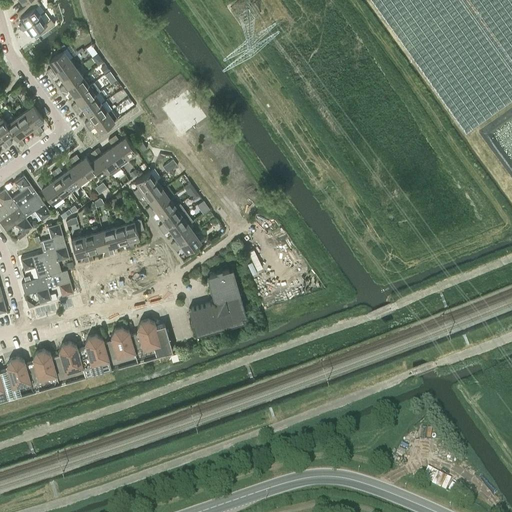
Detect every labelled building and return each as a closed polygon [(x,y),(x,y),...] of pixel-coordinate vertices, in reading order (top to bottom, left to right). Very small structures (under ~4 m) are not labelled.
[(20,0),(21,0),(13,6),(17,11),(26,5),(26,6),(33,0),(20,0)] [(19,25),(21,28),(40,14),(35,7),(40,3),(37,0),(33,0),(26,6),(26,5),(17,11),(20,16),(19,17),(23,22),(19,25)] [(511,0),(371,0),(414,61),(465,132),(511,99),(511,0)] [(46,22),(40,14),(21,28),(23,31),(27,28),(31,33),(32,33),(35,37),(54,23),(51,18),(46,22)] [(64,43),(57,48),(60,52),(63,49),(66,47),(64,43)] [(48,60),(55,69),(70,59),(63,49),(60,52),(48,60)] [(55,69),(61,78),(76,67),(70,59),(55,69)] [(61,78),(68,87),(82,76),(76,67),(61,78)] [(68,87),(74,95),(89,85),(82,76),(68,87)] [(74,108),(78,106),(80,104),(95,94),(89,85),(74,95),(78,101),(72,105),(74,108)] [(101,102),(95,94),(80,104),(86,113),(101,102)] [(107,111),(101,102),(86,113),(93,122),(107,111)] [(33,104),(24,111),(34,126),(43,119),(33,104)] [(111,109),(107,111),(93,122),(99,131),(117,118),(111,109)] [(35,134),(38,132),(36,128),(34,126),(24,111),(15,117),(25,132),(31,128),(35,134)] [(0,133),(4,139),(5,141),(8,145),(12,142),(7,136),(12,133),(12,132),(6,124),(7,123),(2,117),(0,119),(0,133)] [(16,138),(25,132),(15,117),(7,123),(6,124),(12,132),(12,133),(16,138)] [(125,136),(116,143),(126,157),(136,151),(125,136)] [(141,140),(138,143),(143,150),(146,147),(141,140)] [(116,143),(107,149),(118,163),(126,157),(116,143)] [(107,149),(98,155),(109,170),(112,174),(120,167),(118,163),(107,149)] [(86,155),(77,162),(87,177),(95,171),(96,170),(90,161),(86,155)] [(98,155),(90,161),(96,170),(95,171),(100,176),(109,170),(98,155)] [(173,158),(163,166),(167,171),(177,164),(173,158)] [(77,162),(68,168),(78,183),(87,177),(77,162)] [(68,168),(59,175),(70,189),(78,183),(68,168)] [(135,169),(129,172),(133,177),(138,173),(135,169)] [(133,191),(136,194),(156,179),(150,170),(135,180),(139,186),(137,188),(133,191)] [(20,190),(11,197),(18,207),(37,193),(23,174),(14,181),(20,190)] [(61,195),(70,189),(59,175),(50,181),(61,195)] [(52,202),(61,195),(50,181),(45,185),(43,182),(40,179),(37,181),(52,202)] [(145,194),(148,199),(163,188),(156,179),(136,194),(138,198),(142,195),(145,194)] [(0,204),(0,219),(18,207),(11,197),(4,187),(0,190),(0,201),(1,204),(0,204)] [(163,188),(148,199),(154,207),(169,197),(163,188)] [(37,193),(18,207),(25,216),(34,210),(41,219),(51,212),(37,193)] [(154,207),(152,209),(148,212),(151,215),(154,213),(157,211),(161,216),(175,206),(169,197),(154,207)] [(164,227),(167,225),(185,211),(179,203),(175,206),(161,216),(164,221),(162,223),(158,226),(161,229),(164,227)] [(32,226),(25,216),(18,207),(0,219),(0,222),(6,230),(15,223),(22,232),(22,233),(24,231),(32,226)] [(69,208),(60,214),(63,218),(71,212),(69,208)] [(192,220),(185,211),(167,225),(173,234),(188,223),(192,220)] [(134,220),(123,223),(130,248),(134,247),(132,239),(139,237),(137,230),(143,228),(140,218),(138,217),(135,218),(134,220)] [(39,240),(43,251),(66,245),(59,222),(47,225),(51,237),(39,240)] [(123,223),(113,226),(118,244),(124,242),(126,249),(130,248),(123,223)] [(179,242),(194,232),(188,223),(173,234),(179,242)] [(113,226),(102,229),(107,247),(118,244),(113,226)] [(97,250),(107,247),(102,229),(92,232),(97,250)] [(92,232),(81,235),(86,253),(97,250),(92,232)] [(201,241),(194,232),(179,242),(186,252),(201,241)] [(76,256),(86,253),(81,235),(71,238),(76,256)] [(69,256),(66,245),(43,251),(49,274),(61,270),(58,260),(69,256)] [(49,274),(43,251),(20,258),(24,269),(35,266),(38,277),(44,275),(49,274)] [(193,324),(196,334),(243,320),(242,316),(246,315),(232,268),(222,271),(221,268),(216,270),(216,272),(206,275),(213,298),(211,301),(188,308),(191,318),(189,319),(190,325),(193,324)] [(61,270),(49,274),(44,275),(47,287),(58,284),(61,295),(73,292),(67,269),(61,270)] [(47,287),(44,275),(38,277),(21,282),(24,294),(36,290),(39,302),(51,298),(47,287)] [(129,333),(137,360),(137,359),(145,357),(163,352),(163,351),(171,349),(171,350),(172,349),(164,323),(156,325),(155,322),(148,318),(140,320),(137,327),(138,330),(129,333)] [(129,333),(128,329),(122,326),(114,328),(110,335),(111,338),(103,340),(111,367),(113,367),(112,366),(121,364),(137,360),(129,333)] [(103,340),(102,337),(96,333),(88,335),(84,342),(85,346),(77,348),(85,375),(85,374),(93,372),(111,367),(103,340)] [(77,348),(76,345),(69,341),(62,343),(58,350),(59,353),(51,355),(51,356),(58,382),(59,382),(67,379),(67,380),(85,375),(77,348)] [(25,363),(32,390),(33,390),(33,389),(41,387),(58,382),(51,356),(51,355),(50,352),(43,348),(36,350),(32,357),(33,361),(25,363)] [(7,368),(0,370),(0,376),(6,397),(7,397),(6,397),(14,394),(15,395),(32,390),(25,363),(24,360),(17,356),(10,358),(6,365),(7,368)]
